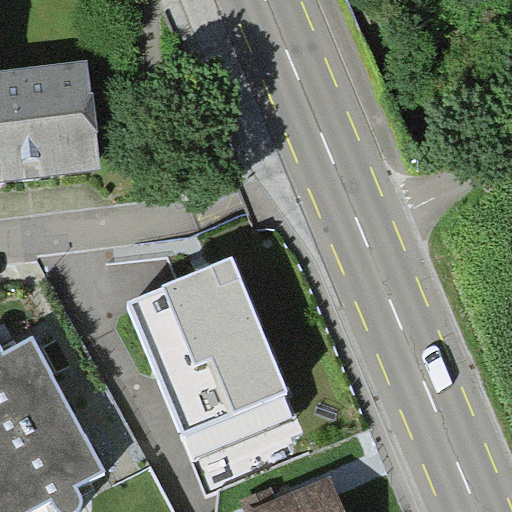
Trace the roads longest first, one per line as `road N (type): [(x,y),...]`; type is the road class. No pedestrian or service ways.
road 1 (secondary): [(267,0),(479,511)]
road 2 (residential): [(0,245),(235,212)]
road 3 (track): [(511,140),(359,225)]
